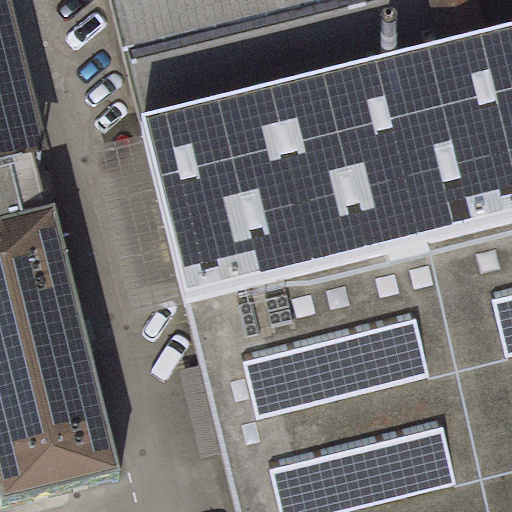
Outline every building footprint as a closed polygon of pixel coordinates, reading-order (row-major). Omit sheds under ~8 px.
[(0,0),(0,454),(12,500),(13,505),(129,475),(62,217),(5,0),(0,0)] [(511,0),(110,0),(145,139),(511,48),(511,0)] [(511,511),(511,48),(145,139),(148,150),(190,321),(203,372),(224,458),(237,511),(511,511)] [(190,321),(148,150),(94,164),(137,334),(190,321)] [(203,372),(182,377),(204,463),(224,458),(203,372)]
